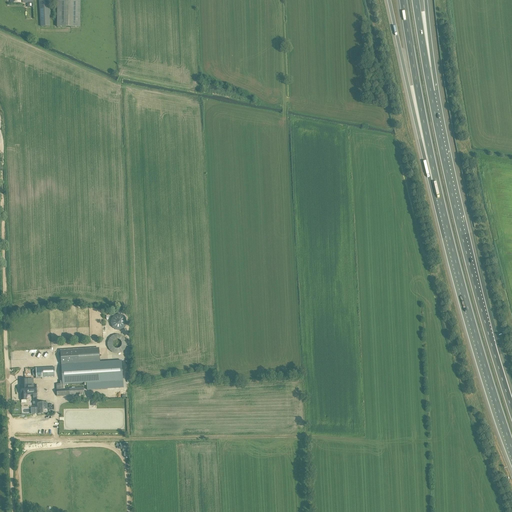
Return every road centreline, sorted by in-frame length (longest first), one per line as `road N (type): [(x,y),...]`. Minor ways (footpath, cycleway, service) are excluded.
road 1 (track): [(12,511),(0,153)]
road 2 (motorway): [(511,408),(431,92)]
road 3 (track): [(311,435),(9,439)]
road 4 (motorway): [(438,192),(511,449)]
road 5 (motorway): [(386,0),(438,192)]
road 6 (motorway): [(402,0),(438,192)]
